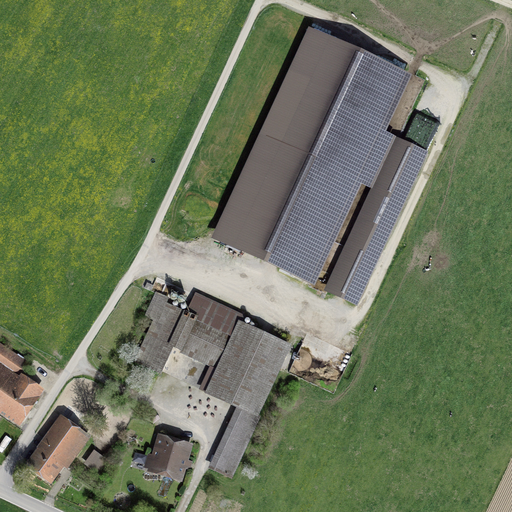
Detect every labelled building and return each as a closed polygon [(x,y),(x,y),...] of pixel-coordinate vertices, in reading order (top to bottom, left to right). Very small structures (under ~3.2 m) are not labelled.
[(413,76),(309,28),(211,240),(314,288),(362,186),(371,190),(396,138),(386,133),(413,76)] [(429,153),(396,138),(371,190),(324,292),(357,307),(429,153)] [(150,292),(153,286),(147,282),(144,288),(150,292)] [(172,350),(216,369),(238,321),(242,323),(246,316),(195,294),(187,313),(166,304),(169,298),(158,293),(127,361),(161,376),(172,350)] [(238,321),(216,369),(215,373),(212,371),(205,385),(208,386),(204,395),(236,409),(209,469),(232,479),(261,417),(259,416),(291,345),(242,323),(238,321)] [(0,414),(20,428),(45,391),(22,375),(30,364),(0,343),(0,414)] [(67,471),(91,437),(60,415),(24,468),(51,487),(63,469),(67,471)] [(189,461),(193,445),(158,434),(152,455),(147,454),(143,468),(145,469),(144,472),(182,483),(186,470),(190,471),(193,462),(189,461)] [(93,450),(83,466),(99,476),(109,461),(93,450)]
